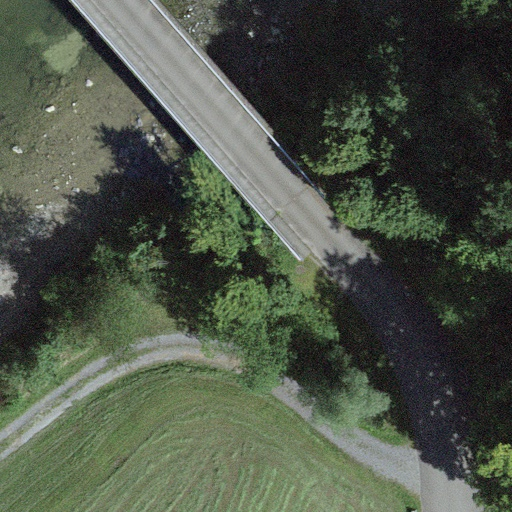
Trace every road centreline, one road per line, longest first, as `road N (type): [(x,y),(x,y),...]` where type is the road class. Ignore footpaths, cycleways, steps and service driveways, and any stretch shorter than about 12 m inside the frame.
road 1 (unclassified): [(117,0),(411,340),(438,395),(461,511)]
road 2 (track): [(0,448),(111,362),(161,343),(212,347),(262,369),(351,441),(461,507),(511,499)]
road 3 (track): [(511,178),(461,60),(416,0)]
